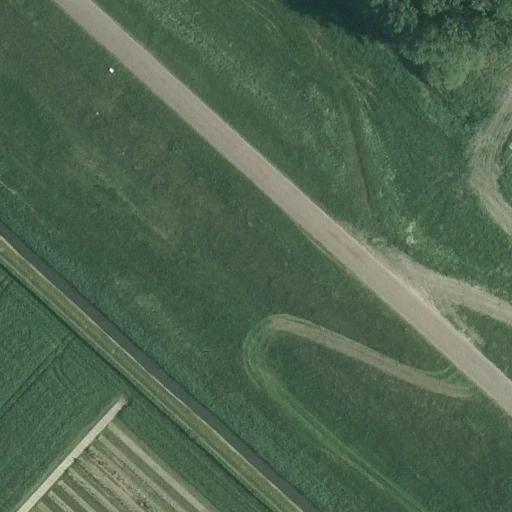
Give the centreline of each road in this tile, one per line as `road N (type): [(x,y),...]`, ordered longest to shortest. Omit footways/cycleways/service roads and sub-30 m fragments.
road 1 (unclassified): [(511,402),(71,0)]
road 2 (track): [(122,406),(26,511)]
